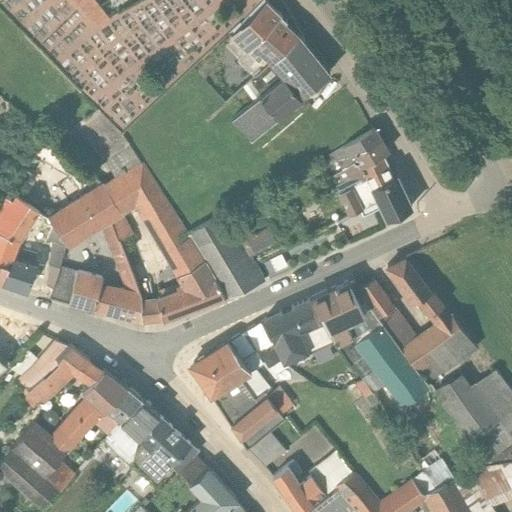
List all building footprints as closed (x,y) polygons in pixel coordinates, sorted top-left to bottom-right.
[(102,0),(92,0),(85,5),(95,16),(108,8),(102,0)] [(270,57),(296,28),(279,12),(281,9),(271,0),(257,0),(232,26),(230,23),(220,33),(238,51),(236,54),(254,70),(269,56),(270,57)] [(240,6),(235,0),(226,0),(221,5),(230,15),(240,6)] [(300,91),(329,68),(296,28),(270,57),(269,56),(254,70),(241,80),(242,82),(253,95),(283,71),(300,91)] [(301,93),(300,91),(283,71),(253,95),(230,114),(249,135),(301,93)] [(253,95),(242,82),(203,114),(213,127),(230,114),(253,95)] [(73,120),(101,155),(106,151),(107,153),(128,137),(120,127),(97,103),(73,120)] [(353,150),(380,135),(373,124),(317,156),(321,163),(329,159),(329,160),(335,157),(341,167),(356,156),(353,150)] [(336,191),(351,184),(366,176),(360,165),(382,152),(388,148),(380,135),(353,150),(356,156),(341,167),(334,172),(338,180),(330,185),(334,192),(336,191)] [(113,173),(140,157),(129,139),(103,156),(113,173)] [(377,199),(386,217),(411,205),(396,173),(392,174),(382,152),(360,165),(366,176),(351,184),(361,206),(377,199)] [(164,317),(225,294),(187,229),(143,156),(140,157),(113,173),(103,179),(121,211),(134,203),(179,281),(175,283),(177,286),(156,295),(140,297),(141,320),(164,317)] [(305,162),(286,172),(292,183),(310,173),(305,162)] [(93,308),(141,320),(140,297),(118,238),(109,218),(121,211),(103,179),(47,212),(53,220),(66,242),(69,245),(100,225),(124,286),(99,280),(101,273),(77,266),(76,269),(59,264),(52,286),(48,296),(93,308)] [(362,207),(361,206),(351,184),(336,191),(340,199),(341,199),(344,204),(343,205),(348,214),(362,207)] [(5,193),(0,202),(0,228),(20,237),(39,208),(15,189),(11,196),(5,193)] [(187,229),(225,294),(262,278),(247,251),(239,236),(223,208),(187,229)] [(109,218),(118,238),(133,232),(121,211),(109,218)] [(59,264),(66,242),(53,220),(45,238),(51,240),(46,284),(52,286),(59,264)] [(239,236),(247,251),(275,237),(267,221),(239,236)] [(0,228),(0,249),(10,253),(13,254),(20,237),(0,228)] [(0,280),(1,281),(10,253),(0,249),(0,280)] [(280,250),(263,259),(268,270),(286,261),(280,250)] [(13,254),(10,253),(1,281),(27,289),(36,262),(13,254)] [(357,287),(426,383),(475,349),(404,257),(386,265),(412,301),(414,299),(432,322),(416,334),(373,278),(358,287),(357,287)] [(358,287),(354,280),(348,282),(347,281),(309,298),(317,317),(318,316),(334,340),(361,379),(371,394),(382,386),(398,409),(428,386),(426,383),(357,287),(358,287)] [(317,317),(309,298),(263,318),(282,363),(334,340),(318,316),(317,317)] [(258,321),(242,331),(255,352),(270,345),(258,321)] [(262,363),(255,352),(242,331),(193,362),(191,368),(246,452),(268,434),(283,421),(281,419),(263,394),(270,389),(255,368),(262,363)] [(27,395),(70,345),(54,339),(38,358),(20,377),(15,383),(24,392),(27,395)] [(58,464),(66,456),(68,457),(94,428),(104,416),(103,415),(104,413),(125,390),(104,371),(103,371),(70,345),(27,395),(24,392),(17,400),(32,414),(39,406),(42,409),(72,376),(88,388),(81,396),(85,399),(50,439),(34,425),(0,464),(0,483),(3,480),(40,511),(45,511),(75,478),(58,464)] [(20,377),(38,358),(27,349),(10,368),(20,377)] [(461,372),(432,392),(484,463),(511,442),(511,392),(493,367),(469,383),(461,372)] [(364,399),(371,394),(361,379),(353,384),(364,399)] [(140,402),(125,390),(104,413),(119,427),(140,402)] [(136,445),(159,420),(140,402),(119,427),(108,440),(102,446),(130,473),(131,467),(133,457),(142,450),(136,445)] [(104,416),(94,428),(108,440),(119,427),(104,413),(103,415),(104,416)] [(197,456),(159,420),(136,445),(142,450),(133,457),(131,467),(152,486),(156,483),(156,484),(170,470),(176,477),(193,461),(197,456)] [(268,434),(246,452),(264,473),(286,455),(268,434)] [(272,484),(294,511),(306,511),(351,472),(335,453),(304,481),(299,485),(288,472),(272,484)] [(422,470),(434,488),(451,478),(453,477),(440,457),(421,469),(422,470)] [(238,511),(193,461),(176,477),(189,490),(188,492),(199,504),(191,511),(140,511),(139,511),(238,511)] [(511,463),(471,469),(463,474),(462,472),(453,477),(451,478),(469,511),(493,511),(491,508),(511,499),(511,463)] [(293,467),(288,472),(299,485),(304,481),(293,467)] [(434,488),(422,470),(411,478),(423,495),(434,488)] [(354,473),(309,511),(469,511),(451,478),(434,488),(423,495),(411,478),(410,476),(378,502),(354,473)]
